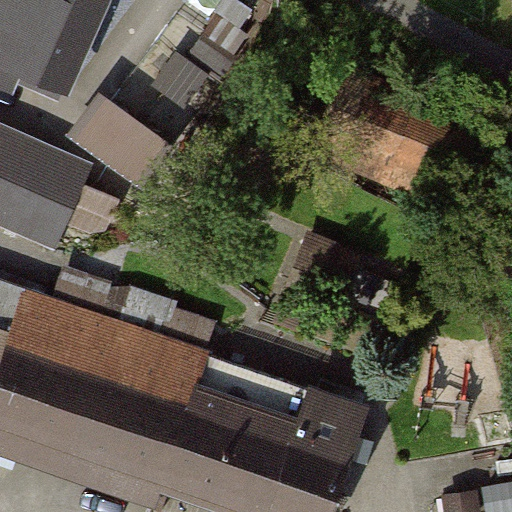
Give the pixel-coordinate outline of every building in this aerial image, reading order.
[(0,0),(0,76),(11,81),(18,63),(67,85),(104,0),(0,0)] [(483,134),(349,80),(328,130),(462,185),(483,134)] [(89,134),(140,172),(164,140),(113,102),(89,134)] [(0,230),(53,253),(88,169),(0,131),(0,230)] [(165,461),(317,511),(327,511),(370,384),(310,364),(301,393),(199,359),(208,330),(0,260),(0,438),(155,490),(165,461)]
